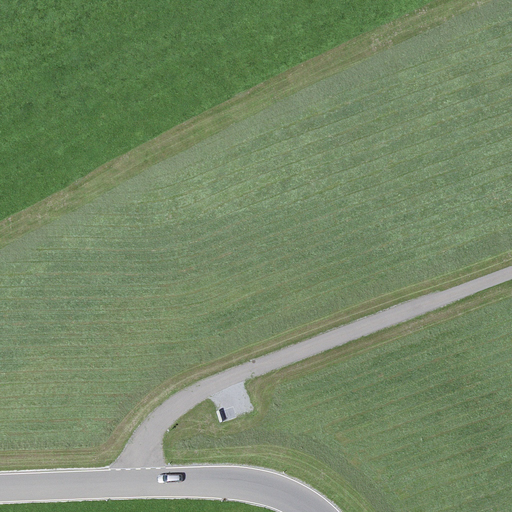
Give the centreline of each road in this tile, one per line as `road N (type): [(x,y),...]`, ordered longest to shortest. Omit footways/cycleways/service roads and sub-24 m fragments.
road 1 (track): [(511,279),(257,377),(180,428),(158,480)]
road 2 (tertiary): [(0,486),(325,473),(365,481),(397,511)]
